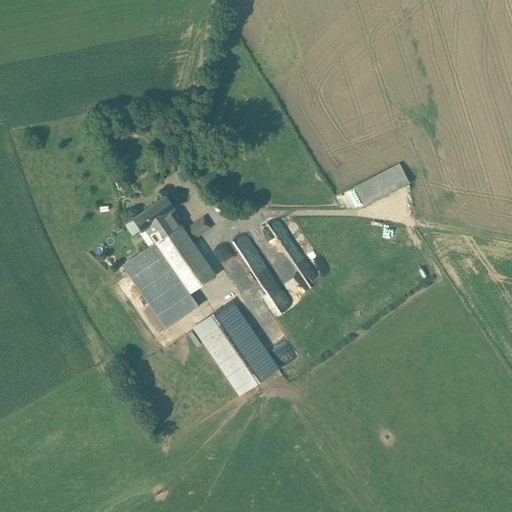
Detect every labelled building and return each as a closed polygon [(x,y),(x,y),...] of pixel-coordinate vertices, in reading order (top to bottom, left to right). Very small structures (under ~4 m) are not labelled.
[(400,164),(354,188),(362,202),(407,178),(400,164)] [(164,196),(132,218),(141,231),(170,212),(173,209),(164,196)] [(170,212),(145,229),(154,242),(189,293),(190,293),(214,276),(190,241),(183,231),(170,212)] [(203,218),(183,231),(190,241),(210,227),(203,218)] [(384,235),(396,238),(398,228),(386,225),(384,235)] [(154,242),(138,253),(139,254),(122,266),(150,306),(165,328),(198,305),(190,293),(189,293),(154,242)] [(277,368),(231,301),(193,327),(239,395),(277,368)] [(165,328),(150,306),(144,311),(159,333),(165,328)]
